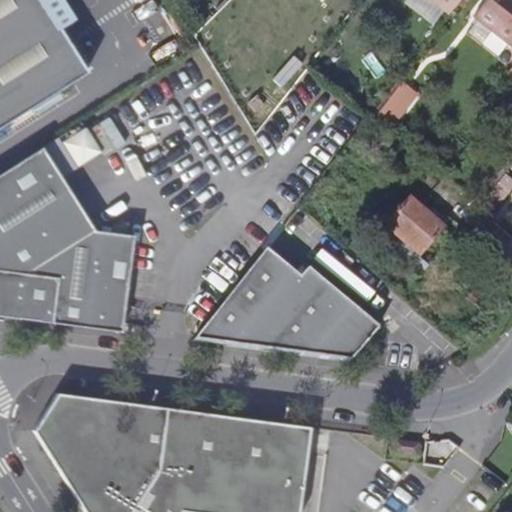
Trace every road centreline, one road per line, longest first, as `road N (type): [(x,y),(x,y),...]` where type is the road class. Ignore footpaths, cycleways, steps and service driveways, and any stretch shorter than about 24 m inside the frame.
road 1 (residential): [(0,383),(42,366),(81,363),(442,397),(492,367),(511,343)]
road 2 (unknown): [(511,267),(418,186)]
